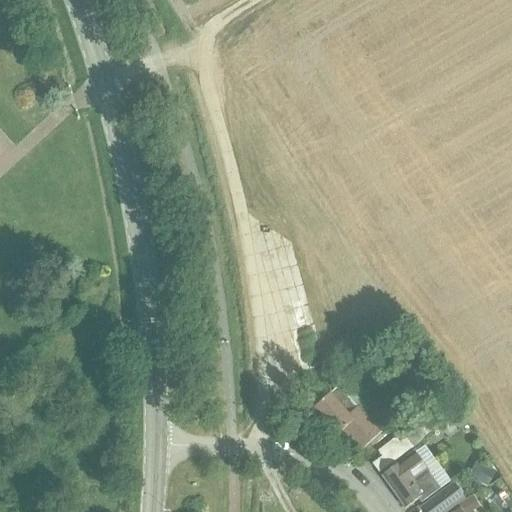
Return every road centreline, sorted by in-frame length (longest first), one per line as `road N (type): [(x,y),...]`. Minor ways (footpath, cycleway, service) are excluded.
road 1 (secondary): [(157,443),(139,224),(72,0)]
road 2 (unclassified): [(262,450),(259,321),(207,86),(211,25)]
road 3 (track): [(254,0),(103,84)]
road 4 (residential): [(380,511),(347,474),(262,450)]
